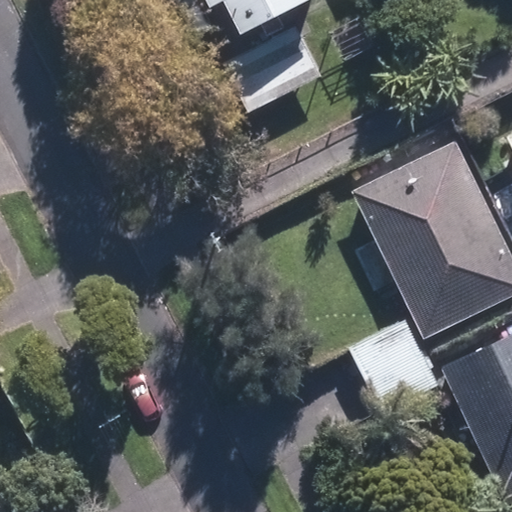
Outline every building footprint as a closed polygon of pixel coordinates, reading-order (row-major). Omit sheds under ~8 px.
[(312,0),(214,0),(234,39),(312,0)] [(317,72),(300,35),(224,70),(241,108),(317,72)] [(511,291),(511,270),(449,138),(343,189),(415,339),(511,291)] [(434,385),(400,318),(343,345),(376,413),(434,385)] [(511,495),(511,328),(435,366),(499,501),(511,495)]
